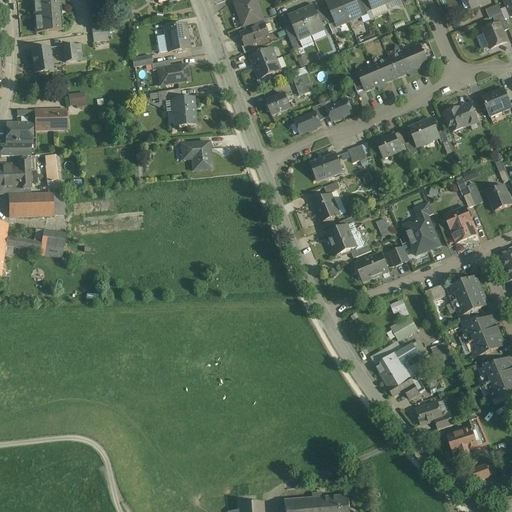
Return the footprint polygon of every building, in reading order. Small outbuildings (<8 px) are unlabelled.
[(60,0),(33,0),(36,34),(63,32),(60,0)] [(105,33),(101,0),(89,0),(93,34),(105,33)] [(247,0),(235,4),(244,27),(263,20),(256,1),(255,0),(247,0)] [(339,0),(333,0),(326,3),(330,12),(335,24),(337,29),(350,23),(339,0)] [(354,0),(339,0),(350,23),(362,18),(356,2),(354,0)] [(362,1),(361,0),(356,2),(362,18),(368,16),(367,14),(362,1)] [(373,12),(367,0),(364,0),(362,1),(367,14),(373,12)] [(386,6),(382,0),(367,0),(373,12),(386,6)] [(382,0),(386,6),(389,13),(402,8),(398,0),(382,0)] [(489,0),(467,0),(472,9),(490,1),(489,0)] [(498,5),(485,11),(489,20),(493,19),(502,15),(498,5)] [(325,32),(314,6),(301,11),(312,37),(325,32)] [(312,37),(301,11),(288,17),(292,26),(297,38),(299,42),(312,37)] [(335,24),(330,12),(324,15),(328,25),(329,27),(335,24)] [(502,15),(493,19),(496,26),(500,24),(503,33),(509,30),(502,15)] [(263,20),(244,27),(246,33),(240,35),(245,47),(255,43),(269,38),(268,34),(274,32),(271,24),(265,26),(263,20)] [(503,33),(500,24),(496,26),(483,31),(491,50),(507,43),(503,33)] [(185,26),(165,29),(169,53),(189,49),(185,26)] [(292,26),(286,29),(291,40),(297,38),(292,26)] [(284,28),(278,30),(281,38),(287,36),(284,28)] [(105,33),(93,34),(94,43),(108,41),(107,32),(105,33)] [(255,43),(245,47),(242,48),(245,55),(257,49),(255,43)] [(429,43),(421,47),(427,62),(435,59),(429,43)] [(75,46),(62,47),(64,63),(77,62),(76,53),(75,46)] [(421,47),(405,54),(412,72),(428,65),(427,62),(421,47)] [(49,49),(32,52),(33,52),(35,65),(34,65),(36,75),(53,72),(49,49)] [(272,50),(250,59),(254,70),(277,61),(272,50)] [(405,54),(389,60),(397,79),(412,72),(405,54)] [(150,57),(132,60),(134,69),(151,66),(152,65),(150,57)] [(305,57),(299,59),(301,67),(307,65),(305,57)] [(397,79),(389,60),(373,67),(381,85),(397,79)] [(277,61),(254,70),(259,81),(281,72),(277,61)] [(152,65),(151,66),(152,72),(158,71),(157,70),(170,68),(169,62),(152,65)] [(170,68),(157,70),(158,71),(160,87),(190,82),(187,66),(170,68)] [(373,67),(357,74),(364,90),(365,92),(381,85),(373,67)] [(357,74),(350,77),(357,93),(364,90),(357,74)] [(307,76),(294,80),(301,97),(313,92),(307,76)] [(482,99),(486,109),(490,118),(511,109),(504,90),(482,99)] [(70,107),(87,107),(87,93),(69,94),(70,107)] [(285,95),(266,103),(272,117),(291,109),(288,103),(292,102),(289,94),(285,96),(285,95)] [(486,109),(482,99),(481,96),(475,99),(480,112),(486,109)] [(193,100),(172,102),(175,128),(196,126),(193,100)] [(347,101),(339,104),(338,103),(337,104),(338,105),(327,109),(326,109),(330,118),(332,123),(352,114),(347,101)] [(327,109),(325,104),(318,106),(324,120),(330,118),(326,109),(327,109)] [(459,109),(444,115),(452,134),(477,123),(470,105),(459,110),(459,109)] [(318,106),(312,109),(315,114),(319,122),(324,120),(318,106)] [(66,111),(34,112),(35,124),(35,132),(67,131),(66,111)] [(34,112),(17,112),(17,118),(29,118),(29,124),(35,124),(34,112)] [(319,122),(315,114),(295,123),(301,136),(321,127),(319,122)] [(437,134),(432,120),(409,130),(417,149),(439,139),(440,139),(437,134)] [(32,125),(6,125),(6,144),(33,144),(32,125)] [(448,142),(444,131),(437,134),(440,139),(439,139),(442,145),(448,142)] [(401,152),(394,136),(377,143),(383,160),(401,152)] [(366,155),(372,153),(369,143),(350,150),(357,170),(370,166),(366,155)] [(417,153),(412,143),(405,145),(410,156),(417,153)] [(209,144),(181,146),(182,162),(192,161),(193,173),(212,171),(209,144)] [(31,157),(31,146),(1,147),(0,158),(31,157)] [(47,181),(59,180),(57,155),(46,156),(47,181)] [(328,160),(328,159),(311,165),(312,166),(314,165),(319,180),(327,177),(328,179),(343,174),(336,156),(335,156),(335,157),(328,160)] [(19,161),(19,165),(0,166),(0,190),(30,190),(30,184),(36,184),(35,174),(29,174),(28,160),(19,161)] [(499,173),(504,170),(501,161),(495,163),(499,173)] [(509,182),(505,171),(499,173),(504,184),(509,182)] [(470,172),(463,175),(466,182),(473,179),(470,172)] [(483,204),(475,185),(467,188),(470,195),(475,207),(483,204)] [(504,187),(487,194),(495,213),(511,206),(504,187)] [(334,193),(315,201),(324,225),(344,217),(334,193)] [(30,196),(8,197),(8,219),(66,217),(65,195),(30,196)] [(414,210),(419,221),(427,217),(428,218),(434,215),(430,203),(414,210)] [(466,210),(445,219),(451,232),(472,223),(466,210)] [(419,221),(404,227),(416,257),(439,247),(428,218),(427,217),(419,221)] [(383,237),(392,234),(386,219),(377,222),(383,237)] [(472,223),(451,232),(456,245),(477,236),(472,223)] [(8,226),(0,225),(0,251),(5,252),(5,248),(7,238),(8,226)] [(354,225),(348,228),(348,227),(327,236),(336,258),(351,252),(351,254),(364,248),(360,240),(361,238),(361,236),(360,235),(359,233),(357,233),(354,225)] [(44,231),(36,230),(34,243),(41,245),(44,231)] [(66,235),(44,231),(41,245),(40,254),(40,256),(62,260),(66,235)] [(34,243),(7,238),(5,248),(13,249),(40,254),(41,245),(34,243)] [(364,248),(351,254),(354,260),(371,253),(369,246),(364,248)] [(13,249),(5,248),(5,252),(4,255),(12,257),(13,249)] [(404,249),(397,252),(402,265),(410,262),(404,249)] [(402,265),(397,252),(389,255),(395,268),(402,265)] [(511,267),(511,254),(511,255),(501,260),(505,271),(511,267)] [(382,255),(355,266),(363,283),(389,272),(382,255)] [(454,304),(482,293),(476,278),(448,290),(454,304)] [(442,286),(425,293),(430,304),(446,297),(442,286)] [(482,293),(454,304),(459,318),(488,306),(482,293)] [(402,302),(391,307),(394,314),(400,312),(402,318),(408,316),(402,302)] [(492,318),(463,330),(469,345),(498,332),(492,318)] [(410,319),(392,329),(399,341),(417,331),(410,319)] [(498,332),(469,345),(475,359),(504,347),(498,332)] [(410,380),(396,355),(376,367),(394,398),(404,392),(410,400),(425,391),(418,379),(412,382),(411,380),(410,380)] [(511,365),(510,360),(480,372),(486,386),(511,375),(511,365)] [(511,375),(486,386),(492,400),(511,392),(511,375)] [(441,403),(416,411),(421,426),(435,422),(446,418),(446,416),(441,403)] [(446,418),(435,422),(438,431),(453,426),(450,415),(446,416),(446,418)] [(489,444),(478,419),(468,422),(470,429),(476,448),(489,444)] [(470,429),(448,437),(455,456),(460,455),(461,458),(464,459),(468,458),(469,455),(468,452),(469,452),(468,451),(476,448),(476,449),(477,449),(476,448),(470,429)] [(471,472),(475,483),(490,478),(486,466),(471,472)] [(313,500),(284,502),(284,511),(322,511),(321,499),(322,499),(322,494),(312,495),(313,500)] [(322,499),(321,499),(322,511),(350,511),(349,497),(322,499)] [(261,503),(248,504),(239,505),(237,505),(237,507),(238,506),(238,511),(263,511),(263,503),(261,503)]
